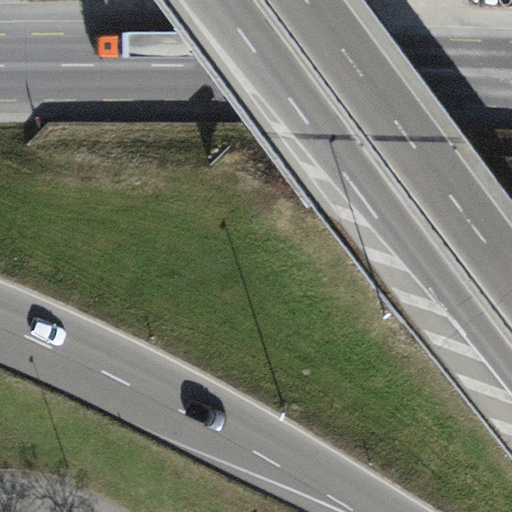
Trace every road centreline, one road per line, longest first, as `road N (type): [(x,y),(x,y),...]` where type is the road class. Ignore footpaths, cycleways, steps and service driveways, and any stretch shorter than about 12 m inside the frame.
road 1 (primary): [(0,68),(511,75)]
road 2 (motorway): [(223,0),(511,371)]
road 3 (motorway): [(15,311),(229,414),(396,511)]
road 4 (primary): [(511,278),(304,0)]
